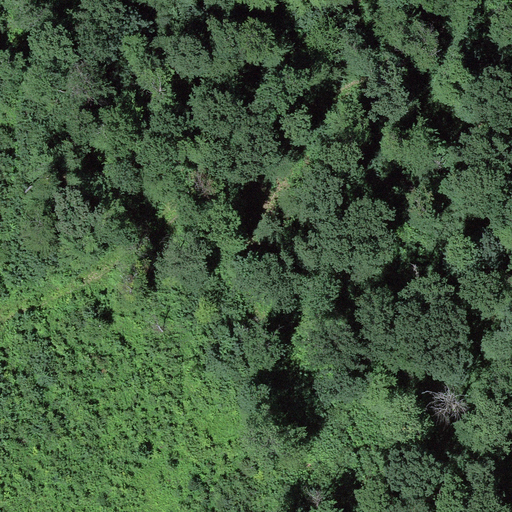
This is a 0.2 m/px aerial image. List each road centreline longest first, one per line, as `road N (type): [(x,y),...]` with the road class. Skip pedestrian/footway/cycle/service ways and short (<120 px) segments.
road 1 (track): [(470,0),(262,140),(84,283),(0,316)]
road 2 (track): [(0,235),(19,147),(23,78),(14,21),(22,0)]
road 3 (track): [(418,511),(511,436)]
